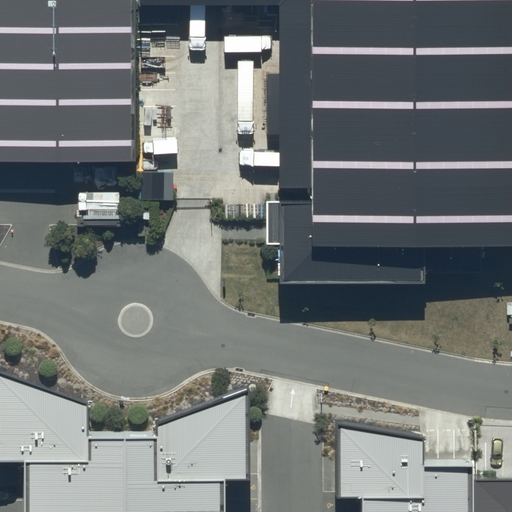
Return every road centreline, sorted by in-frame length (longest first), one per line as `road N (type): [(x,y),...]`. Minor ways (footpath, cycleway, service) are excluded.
road 1 (unclassified): [(182,329),(511,388)]
road 2 (unclassified): [(182,329),(155,364),(126,367),(100,353),(89,310)]
road 3 (unclassified): [(89,310),(121,276),(152,277),(176,298),(182,329)]
